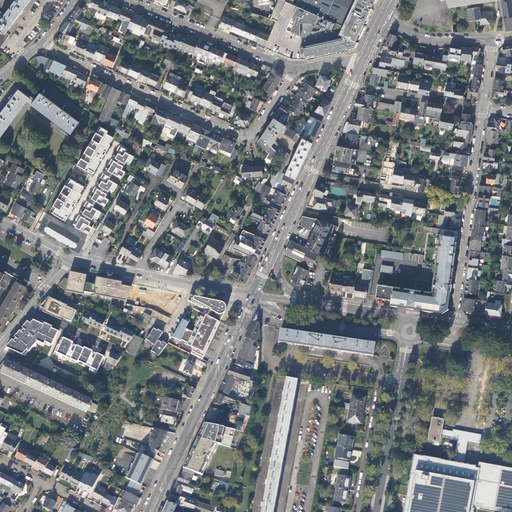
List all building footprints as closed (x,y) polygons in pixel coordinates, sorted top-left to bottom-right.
[(0,48),(0,47),(0,28),(9,35),(35,0),(15,0),(5,15),(0,11),(0,48)] [(97,10),(100,1),(96,0),(88,0),(87,5),(89,5),(88,7),(97,10)] [(176,0),(174,7),(187,12),(190,5),(178,0),(176,0)] [(264,49),(276,54),(277,51),(282,53),(281,55),(296,62),(306,60),(300,32),(292,32),(286,30),(299,0),(277,0),(275,7),(274,9),(270,19),(276,22),(270,36),(266,45),(264,49)] [(299,0),(286,30),(292,32),(300,32),(306,60),(355,49),(372,12),(378,0),(299,0)] [(447,0),(449,8),(450,8),(450,7),(492,0),(447,0)] [(511,9),(510,0),(501,0),(506,31),(511,30),(511,9)] [(107,4),(100,1),(97,10),(95,14),(100,16),(103,15),(107,16),(110,8),(106,6),(107,4)] [(78,6),(70,17),(75,20),(81,22),(82,19),(79,16),(82,13),(81,12),(83,9),(78,6)] [(121,10),(111,6),(110,8),(107,16),(117,20),(118,19),(121,10)] [(480,19),(480,21),(481,26),(490,24),(488,12),(480,13),(479,8),(467,10),(469,21),(473,20),(477,20),(480,19)] [(133,15),(121,10),(118,19),(124,22),(120,31),(126,33),(128,28),(133,15)] [(219,26),(231,31),(235,22),(227,18),(228,15),(224,14),(219,26)] [(149,22),(133,15),(128,28),(144,34),(149,22)] [(75,20),(70,17),(67,24),(66,23),(60,30),(65,32),(69,34),(75,20)] [(155,24),(149,22),(144,34),(143,35),(148,37),(152,29),(153,29),(155,24)] [(231,31),(241,35),(245,26),(235,22),(231,31)] [(165,28),(155,24),(153,29),(150,38),(159,42),(165,28)] [(241,35),(254,40),(257,31),(245,26),(241,35)] [(170,31),(165,28),(159,42),(164,44),(163,46),(167,47),(173,34),(169,33),(170,31)] [(254,40),(266,45),(270,36),(257,31),(254,40)] [(69,34),(65,32),(60,43),(67,46),(71,35),(69,34)] [(176,36),(173,34),(167,47),(172,49),(172,47),(177,49),(178,47),(182,35),(177,33),(176,36)] [(397,37),(396,37),(391,33),(385,44),(391,46),(392,44),(395,39),(396,39),(397,37)] [(198,42),(182,35),(178,47),(193,53),(198,42)] [(79,51),(83,54),(88,43),(82,40),(81,43),(78,41),(74,49),(79,51)] [(202,43),(198,42),(193,53),(193,55),(197,56),(198,53),(202,43)] [(88,55),(93,58),(98,47),(88,43),(83,54),(88,55)] [(213,48),(202,43),(198,53),(209,57),(213,48)] [(99,61),(103,62),(109,50),(109,49),(100,44),(98,47),(93,58),(99,61)] [(511,45),(502,47),(503,52),(507,52),(507,56),(511,55),(511,45)] [(406,53),(406,50),(400,49),(398,49),(388,47),(388,49),(387,53),(391,53),(395,54),(397,54),(396,59),(405,60),(409,61),(409,57),(403,56),(403,52),(406,53)] [(462,50),(449,47),(448,55),(447,59),(460,61),(460,60),(462,50)] [(477,49),(462,47),(462,50),(460,60),(471,61),(471,55),(472,54),(473,54),(477,55),(477,49)] [(224,53),(213,48),(209,57),(206,63),(211,65),(214,64),(219,66),(224,53)] [(109,50),(103,62),(107,64),(112,66),(116,57),(109,54),(111,51),(109,50)] [(413,63),(418,64),(418,62),(423,63),(425,54),(415,52),(413,63)] [(234,66),(237,58),(227,54),(224,62),(234,66)] [(422,66),(434,68),(434,67),(436,56),(425,54),(423,63),(422,66)] [(436,56),(434,67),(441,68),(441,69),(441,70),(445,71),(447,59),(448,55),(443,54),(443,57),(440,56),(440,58),(436,57),(436,56)] [(387,57),(381,56),(380,62),(380,65),(379,67),(385,68),(385,67),(385,65),(387,65),(389,66),(389,65),(394,66),(394,64),(404,66),(405,60),(396,59),(387,57)] [(49,70),(54,61),(51,59),(49,58),(44,68),(47,69),(46,71),(46,72),(48,73),(49,70)] [(250,63),(237,58),(234,66),(238,67),(236,72),(245,75),(246,72),(250,63)] [(123,72),(128,74),(132,64),(134,60),(131,59),(128,64),(123,62),(120,67),(119,70),(123,72)] [(162,67),(168,69),(171,62),(165,59),(162,67)] [(476,59),(471,74),(480,75),(481,64),(482,60),(476,59)] [(62,74),(66,66),(59,63),(54,61),(49,70),(62,76),(62,74)] [(505,73),(507,64),(497,62),(496,66),(496,67),(499,68),(499,72),(505,73)] [(260,68),(250,63),(246,72),(256,76),(260,68)] [(132,76),(137,78),(142,69),(132,64),(128,74),(132,76)] [(273,69),(263,64),(260,73),(269,79),(272,73),(270,72),(273,69)] [(74,82),(79,72),(72,69),(66,66),(62,74),(72,78),(70,83),(73,84),(74,82)] [(372,73),(372,74),(379,75),(386,77),(387,70),(372,67),(372,69),(371,71),(373,71),(372,73)] [(143,81),(147,83),(152,73),(142,69),(137,78),(143,81)] [(152,73),(147,83),(152,85),(156,87),(162,73),(153,69),(152,73)] [(280,71),(273,69),(270,72),(272,73),(269,79),(278,84),(281,80),(282,78),(280,71)] [(85,75),(85,77),(83,74),(79,72),(74,82),(80,85),(80,86),(84,88),(89,77),(85,75)] [(321,90),(325,92),(331,80),(327,78),(328,76),(325,74),(326,74),(322,72),(316,85),(322,88),(321,90)] [(169,89),(175,92),(181,77),(177,75),(177,77),(170,74),(164,87),(169,89)] [(372,74),(370,85),(377,86),(379,75),(372,74)] [(397,86),(408,88),(410,80),(410,78),(399,76),(397,86)] [(181,77),(175,92),(179,94),(184,96),(188,86),(181,83),(183,78),(181,77)] [(97,91),(101,82),(97,80),(94,79),(92,81),(90,80),(87,86),(95,90),(97,91)] [(278,84),(269,79),(263,88),(271,94),(274,90),(278,84)] [(410,80),(408,88),(418,90),(419,83),(420,81),(410,80)] [(503,81),(494,80),(494,81),(493,88),(502,90),(503,81)] [(108,99),(113,87),(107,85),(101,82),(97,91),(102,93),(101,96),(108,99)] [(316,90),(312,88),(304,83),(302,85),(302,86),(302,87),(301,89),(311,96),(316,90)] [(429,95),(431,85),(419,83),(418,90),(417,94),(429,95)] [(446,86),(444,95),(453,97),(454,91),(456,83),(452,83),(451,87),(446,86)] [(58,84),(56,87),(68,96),(69,94),(71,89),(66,87),(65,90),(58,84)] [(109,121),(116,105),(122,92),(116,89),(113,87),(108,99),(101,115),(99,119),(107,125),(109,121)] [(473,95),(477,96),(478,88),(472,87),(472,88),(469,88),(468,92),(467,98),(472,98),(473,95)] [(504,90),(502,90),(493,88),(493,91),(492,98),(497,99),(498,96),(503,96),(504,90)] [(0,135),(26,101),(28,97),(18,89),(0,113),(0,135)] [(195,101),(199,103),(204,93),(195,89),(190,99),(195,101)] [(301,89),(300,89),(298,92),(296,95),(306,102),(308,98),(309,99),(311,96),(301,89)] [(78,100),(77,103),(79,104),(81,101),(87,104),(90,99),(86,97),(88,92),(86,91),(84,90),(79,100),(78,100)] [(203,105),(209,108),(213,98),(216,92),(211,90),(210,93),(205,91),(204,93),(199,103),(203,105)] [(126,104),(130,95),(125,93),(122,92),(116,105),(120,107),(122,102),(126,104)] [(34,101),(32,103),(72,132),(79,122),(40,93),(34,101)] [(69,94),(68,96),(77,103),(78,100),(79,99),(69,94)] [(364,107),(373,109),(376,109),(377,102),(378,100),(373,100),(372,104),(371,104),(372,98),(374,99),(375,96),(365,94),(364,102),(364,107)] [(296,95),(294,97),(293,99),(294,99),(292,102),(302,108),(306,102),(296,95)] [(311,116),(322,121),(332,99),(326,95),(311,116)] [(136,106),(139,99),(131,96),(127,106),(131,108),(132,105),(136,106)] [(257,106),(260,100),(259,100),(252,96),(250,101),(251,101),(252,102),(249,107),(249,108),(255,110),(257,106)] [(214,110),(220,112),(224,103),(213,98),(209,108),(214,110)] [(135,117),(139,119),(146,102),(141,100),(139,99),(136,106),(136,107),(139,109),(138,111),(137,111),(135,117)] [(402,102),(396,101),(395,105),(394,112),(395,112),(400,113),(401,106),(402,102)] [(427,103),(421,101),(420,112),(418,111),(417,112),(415,112),(414,120),(413,125),(418,126),(419,123),(424,123),(425,116),(427,103)] [(153,112),(156,107),(150,104),(146,102),(139,119),(144,121),(149,111),(151,112),(152,111),(153,112)] [(224,103),(220,112),(224,114),(228,116),(233,106),(224,102),(224,103)] [(289,106),(287,108),(292,111),(298,115),(303,109),(302,108),(292,102),(290,105),(289,105),(289,106)] [(425,116),(434,117),(433,121),(440,122),(441,115),(443,105),(427,103),(425,116)] [(287,108),(282,105),(277,112),(273,118),(283,124),(286,120),(280,116),(283,113),(287,115),(289,113),(290,114),(291,113),(292,111),(287,108)] [(372,114),(373,109),(364,107),(359,106),(357,119),(361,120),(368,121),(369,114),(372,114)] [(415,112),(416,109),(401,106),(400,113),(399,118),(414,120),(415,112)] [(90,107),(88,111),(99,119),(101,115),(90,107)] [(166,122),(170,113),(163,110),(157,108),(151,122),(156,124),(157,122),(165,125),(166,122)] [(303,118),(298,115),(292,111),(291,113),(302,120),(303,118)] [(234,121),(245,126),(248,121),(249,117),(238,112),(234,121)] [(400,113),(395,112),(393,123),(388,122),(387,125),(397,127),(399,118),(400,113)] [(179,128),(183,119),(174,115),(170,113),(166,122),(179,128)] [(465,114),(463,113),(461,123),(459,122),(458,129),(472,131),(472,129),(473,124),(471,124),(472,120),(469,119),(470,114),(465,114)] [(456,118),(441,115),(440,122),(439,127),(452,129),(456,118)] [(285,174),(295,179),(313,140),(322,121),(311,116),(308,121),(299,134),(295,141),(299,144),(298,147),(296,150),(297,150),(291,162),(289,165),(290,165),(285,174)] [(283,124),(273,118),(267,127),(261,137),(278,153),(284,159),(287,153),(275,141),(280,132),(295,141),(299,134),(295,132),(283,124)] [(299,134),(308,121),(303,118),(302,120),(295,132),(299,134)] [(361,120),(357,119),(350,118),(349,122),(347,122),(345,125),(342,132),(347,133),(358,135),(361,120)] [(188,135),(193,124),(188,121),(183,119),(179,128),(178,130),(184,133),(183,136),(187,137),(188,135)] [(494,122),(489,122),(488,125),(488,129),(498,131),(498,129),(500,120),(495,119),(494,122)] [(109,121),(107,125),(115,130),(116,129),(118,125),(109,121)] [(198,139),(198,138),(203,128),(198,126),(193,124),(188,135),(198,139)] [(96,132),(77,165),(88,171),(89,169),(94,172),(99,163),(98,162),(100,158),(102,159),(110,145),(109,144),(113,137),(107,134),(108,131),(102,127),(98,133),(96,132)] [(204,145),(210,132),(206,130),(203,128),(198,138),(200,139),(198,142),(204,145)] [(116,129),(115,130),(122,138),(124,133),(116,129)] [(458,129),(457,129),(456,135),(466,137),(465,141),(470,142),(471,137),(472,131),(458,129)] [(498,131),(488,129),(487,134),(488,135),(488,137),(487,142),(498,144),(499,140),(498,140),(499,131),(498,131)] [(218,151),(219,147),(223,137),(220,136),(213,133),(207,146),(218,151)] [(357,138),(358,135),(347,133),(345,144),(356,146),(357,142),(358,142),(359,139),(357,138)] [(234,148),(236,143),(231,141),(223,137),(219,147),(231,153),(230,156),(233,158),(237,150),(234,148)] [(258,140),(257,142),(266,151),(269,153),(266,157),(271,160),(272,160),(278,153),(261,137),(258,140)] [(129,140),(128,143),(137,153),(138,152),(139,150),(129,140)] [(469,155),(469,150),(466,150),(467,143),(454,141),(453,146),(460,147),(459,154),(469,155)] [(165,147),(157,144),(155,147),(168,152),(168,151),(170,147),(171,145),(167,144),(165,147)] [(119,151),(115,158),(125,164),(126,161),(130,163),(134,157),(126,152),(127,150),(119,146),(117,150),(119,151)] [(352,159),(352,155),(356,156),(357,149),(355,149),(344,147),(337,146),(334,160),(350,163),(354,164),(355,160),(352,159)] [(445,151),(431,148),(429,158),(439,160),(440,155),(443,156),(444,152),(445,151)] [(489,155),(484,154),(483,159),(493,160),(494,161),(496,150),(490,149),(489,155)] [(459,154),(444,152),(443,156),(440,163),(443,163),(449,164),(455,165),(460,165),(467,166),(468,160),(469,155),(459,154)] [(123,166),(111,159),(109,164),(111,165),(108,171),(121,178),(125,172),(121,170),(123,166)] [(154,174),(160,165),(157,163),(150,159),(145,167),(152,172),(154,173),(153,174),(154,174)] [(277,170),(282,172),(287,161),(284,159),(277,170)] [(491,171),(493,160),(483,159),(483,163),(483,164),(486,165),(485,170),(491,171)] [(334,160),(332,170),(337,171),(337,172),(344,173),(349,173),(350,163),(334,160)] [(401,161),(400,166),(395,165),(392,181),(403,184),(405,174),(407,162),(401,161)] [(387,175),(385,184),(388,184),(390,185),(394,163),(392,163),(391,165),(383,164),(381,174),(387,175)] [(7,183),(17,188),(23,177),(20,176),(24,169),(14,164),(10,170),(13,172),(7,183)] [(161,165),(160,165),(154,174),(156,175),(157,174),(160,176),(166,167),(162,164),(161,165)] [(258,167),(252,167),(253,177),(262,176),(262,172),(261,166),(258,167)] [(253,177),(252,167),(248,167),(242,168),(243,177),(253,177)] [(168,180),(181,188),(188,177),(175,170),(168,180)] [(283,191),(282,193),(287,195),(295,179),(285,174),(282,172),(277,170),(267,185),(271,188),(273,189),(274,187),(283,191)] [(45,175),(37,171),(33,179),(35,180),(29,191),(35,194),(41,184),(44,178),(45,175)] [(103,179),(99,186),(108,191),(110,189),(114,191),(118,185),(109,180),(110,178),(103,174),(101,178),(103,179)] [(405,174),(403,184),(414,186),(415,178),(416,176),(405,174)] [(487,184),(492,185),(492,183),(499,184),(500,176),(488,174),(487,182),(488,183),(487,184)] [(135,178),(130,175),(127,180),(132,182),(129,187),(128,186),(125,190),(135,196),(138,190),(140,187),(132,182),(135,178)] [(452,180),(451,191),(457,192),(459,177),(450,176),(450,180),(452,180)] [(86,187),(70,178),(50,212),(66,221),(86,187)] [(145,183),(135,178),(132,182),(140,187),(138,190),(143,193),(145,188),(142,187),(145,183)] [(418,189),(418,190),(424,191),(425,185),(426,180),(415,178),(414,186),(413,188),(418,189)] [(271,188),(267,185),(262,183),(256,191),(258,192),(262,194),(259,200),(264,202),(266,198),(271,188)] [(327,188),(318,184),(316,186),(313,193),(316,195),(322,198),(324,194),(326,190),(327,188)] [(490,186),(480,185),(479,189),(479,194),(490,196),(490,191),(489,191),(490,186)] [(107,194),(95,187),(92,191),(95,193),(91,199),(105,206),(109,200),(105,198),(107,194)] [(361,191),(349,189),(348,193),(358,195),(356,202),(356,204),(361,205),(362,200),(363,198),(364,192),(364,188),(362,188),(361,191)] [(370,193),(364,192),(363,198),(365,199),(365,198),(373,199),(373,200),(375,201),(376,194),(377,190),(371,189),(370,193)] [(185,199),(194,205),(200,196),(190,190),(185,199)] [(270,205),(280,210),(284,202),(287,195),(282,193),(277,191),(272,201),(270,205)] [(28,201),(27,203),(29,205),(33,198),(22,192),(21,195),(20,194),(19,198),(24,201),(25,199),(28,201)] [(35,193),(33,198),(29,205),(28,207),(31,207),(38,195),(35,193)] [(0,207),(5,210),(10,201),(1,196),(2,196),(0,194),(0,207)] [(200,196),(194,205),(202,209),(208,199),(201,194),(200,196)] [(390,208),(392,197),(392,196),(390,196),(380,194),(378,206),(386,207),(387,207),(387,209),(389,210),(390,208)] [(488,208),(490,196),(479,194),(478,199),(479,200),(478,206),(488,208)] [(155,205),(163,210),(169,200),(161,195),(155,205)] [(332,206),(333,200),(322,198),(316,195),(313,208),(328,211),(329,205),(332,206)] [(392,197),(390,208),(395,209),(401,211),(403,199),(392,197)] [(414,201),(415,200),(403,198),(403,199),(401,211),(406,212),(406,214),(412,216),(413,211),(414,201)] [(87,207),(83,213),(92,219),(94,217),(97,219),(101,212),(93,207),(94,205),(87,201),(84,205),(87,207)] [(129,207),(119,201),(114,209),(125,215),(129,207)] [(425,213),(427,203),(414,201),(413,211),(419,213),(417,219),(421,220),(423,213),(425,214),(425,213)] [(19,205),(16,203),(11,213),(22,219),(27,209),(28,207),(29,205),(27,203),(25,207),(23,206),(23,205),(20,203),(19,205)] [(361,209),(361,205),(356,204),(353,203),(352,207),(347,206),(345,215),(352,217),(355,217),(357,208),(361,209)] [(228,216),(237,221),(240,217),(239,216),(243,209),(235,204),(228,216)] [(261,222),(273,226),(280,210),(270,205),(266,214),(254,209),(250,217),(261,222)] [(460,218),(461,212),(457,207),(456,208),(454,208),(454,207),(441,205),(441,210),(445,211),(444,216),(460,218)] [(352,217),(351,220),(358,221),(361,209),(357,208),(355,217),(352,217)] [(27,209),(22,219),(32,224),(36,217),(35,217),(37,213),(34,211),(33,213),(27,209)] [(486,210),(477,209),(476,216),(475,221),(484,222),(486,210)] [(144,223),(153,228),(158,219),(155,217),(157,214),(152,211),(144,223)] [(205,212),(200,220),(197,225),(201,227),(199,230),(208,236),(215,224),(206,218),(208,214),(205,212)] [(91,222),(79,215),(76,219),(79,220),(75,226),(89,234),(92,227),(89,225),(91,222)] [(459,224),(460,218),(444,216),(439,215),(438,219),(440,220),(439,228),(441,229),(453,231),(454,227),(459,228),(459,224)] [(325,237),(331,237),(336,226),(327,222),(328,222),(325,220),(324,222),(319,220),(316,218),(315,219),(314,219),(302,216),(298,225),(313,231),(325,237)] [(85,241),(45,218),(39,229),(47,234),(48,233),(72,247),(71,248),(78,252),(85,241)] [(115,225),(107,221),(102,229),(110,234),(115,225)] [(172,229),(185,236),(190,228),(177,221),(172,229)] [(484,236),(485,222),(484,222),(475,221),(474,227),(473,235),(484,236)] [(257,231),(268,236),(273,226),(261,222),(257,231)] [(504,243),(511,244),(511,225),(508,225),(506,239),(503,239),(502,243),(504,243)] [(137,227),(135,226),(129,237),(130,238),(137,227)] [(441,229),(435,265),(453,268),(455,252),(458,231),(453,231),(441,229)] [(240,242),(261,251),(263,246),(266,240),(254,234),(250,232),(243,230),(239,236),(240,242)] [(254,234),(266,240),(268,236),(257,231),(254,234)] [(330,239),(325,237),(313,231),(305,248),(318,254),(322,256),(330,239)] [(129,237),(120,251),(129,256),(135,247),(137,242),(130,238),(129,237)] [(217,258),(223,248),(219,245),(220,242),(213,238),(204,251),(217,258)] [(248,258),(256,262),(259,255),(261,251),(240,242),(237,240),(233,249),(240,252),(241,250),(249,254),(248,256),(248,258)] [(480,250),(481,241),(472,240),(472,243),(471,249),(480,250)] [(318,254),(305,248),(291,241),(288,247),(284,254),(314,268),(314,267),(313,266),(318,254)] [(177,250),(181,252),(185,244),(182,242),(177,250)] [(157,246),(150,258),(159,263),(165,252),(161,249),(162,249),(157,246)] [(135,247),(129,256),(138,261),(144,252),(135,247)] [(381,256),(403,259),(403,254),(382,251),(381,256)] [(478,266),(480,252),(471,251),(470,257),(469,264),(478,266)] [(165,252),(159,263),(167,268),(173,257),(165,252)] [(410,253),(409,261),(422,262),(423,255),(410,253)] [(231,258),(225,254),(222,259),(229,263),(231,258)] [(511,256),(504,255),(503,255),(501,269),(504,269),(511,270),(511,256)] [(175,268),(176,268),(185,274),(193,260),(186,256),(184,260),(182,259),(181,259),(175,268)] [(241,262),(253,268),(256,262),(248,258),(247,259),(246,259),(244,262),(243,261),(243,262),(241,261),(241,262)] [(246,284),(253,268),(241,262),(238,266),(236,272),(234,271),(231,276),(246,284)] [(478,266),(469,264),(468,267),(468,271),(471,272),(471,275),(477,276),(478,266)] [(391,300),(390,305),(408,307),(408,304),(414,305),(413,308),(442,313),(443,310),(448,308),(450,289),(447,289),(448,283),(451,284),(453,268),(435,265),(433,265),(432,272),(434,273),(432,287),(435,287),(434,293),(431,292),(393,287),(391,300)] [(298,266),(291,280),(296,285),(302,285),(302,283),(304,284),(306,281),(304,280),(308,271),(298,266)] [(511,276),(511,270),(504,269),(502,281),(511,282),(511,277),(511,276)] [(0,286),(4,288),(0,294),(0,331),(1,332),(6,324),(8,321),(21,299),(23,295),(27,288),(12,279),(14,276),(5,272),(4,274),(0,272),(0,286)] [(126,302),(130,288),(121,286),(122,283),(97,278),(96,285),(85,283),(87,276),(70,273),(69,280),(64,279),(59,285),(66,291),(63,296),(69,298),(72,293),(83,295),(84,292),(96,294),(95,295),(126,302)] [(343,279),(343,278),(331,277),(329,289),(341,291),(343,279)] [(343,279),(341,291),(349,292),(349,291),(354,292),(355,285),(356,281),(349,279),(348,280),(343,279)] [(477,289),(478,280),(467,279),(466,288),(465,293),(475,294),(476,289),(477,289)] [(511,282),(502,281),(501,292),(507,292),(507,287),(511,287),(511,282)] [(130,288),(126,302),(125,304),(150,308),(170,318),(184,294),(131,285),(130,288)] [(355,285),(354,292),(353,296),(364,297),(366,297),(367,286),(360,285),(355,285)] [(380,285),(378,298),(391,300),(393,287),(380,285)] [(44,308),(43,312),(61,320),(62,316),(67,318),(67,320),(71,322),(76,311),(67,307),(67,306),(66,305),(60,302),(62,298),(51,293),(40,306),(44,308)] [(69,298),(63,296),(62,298),(60,302),(66,305),(69,298)] [(203,314),(220,322),(222,318),(223,314),(224,312),(225,311),(225,309),(225,308),(224,306),(222,304),(212,302),(212,301),(195,298),(195,299),(194,299),(193,301),(192,300),(191,303),(205,311),(203,314)] [(474,311),(475,299),(464,298),(463,309),(474,311)] [(502,305),(486,302),(485,313),(500,316),(502,305)] [(90,325),(101,330),(105,322),(98,319),(99,317),(86,311),(84,315),(81,322),(90,326),(90,325)] [(151,316),(144,313),(141,320),(147,323),(151,316)] [(203,360),(221,323),(220,322),(203,314),(196,328),(181,321),(170,344),(196,357),(203,360)] [(256,314),(244,338),(246,339),(235,365),(249,370),(254,359),(252,358),(255,352),(256,348),(252,346),(254,341),(259,344),(259,336),(258,335),(258,334),(259,332),(256,314)] [(28,323),(5,350),(25,358),(36,346),(42,349),(46,344),(52,347),(58,334),(36,324),(33,328),(28,323)] [(104,332),(117,339),(118,337),(122,330),(108,324),(104,332)] [(129,344),(135,333),(123,328),(122,330),(118,337),(122,339),(126,341),(125,342),(129,344)] [(158,340),(163,332),(158,329),(157,331),(153,328),(146,339),(150,341),(149,341),(155,345),(158,340)] [(374,344),(281,329),(279,343),(373,356),(374,344)] [(125,352),(135,356),(143,340),(135,336),(136,334),(135,333),(129,344),(125,352)] [(62,337),(54,353),(69,361),(70,359),(77,344),(62,337)] [(160,355),(167,344),(164,342),(163,341),(162,342),(158,340),(155,345),(151,350),(160,355)] [(95,353),(77,344),(70,359),(88,368),(95,353)] [(104,357),(95,353),(88,368),(90,369),(89,372),(96,375),(104,357)] [(95,413),(98,406),(91,403),(91,402),(92,401),(92,400),(14,364),(16,360),(8,356),(0,365),(0,369),(2,370),(1,373),(86,412),(87,410),(95,413)] [(206,367),(208,363),(203,360),(196,357),(194,361),(206,367)] [(110,359),(105,369),(113,374),(118,362),(110,359)] [(181,371),(191,375),(196,364),(188,360),(185,367),(183,366),(181,371)] [(235,365),(230,368),(248,374),(249,370),(235,365)] [(248,374),(230,368),(219,391),(228,395),(236,378),(256,384),(257,377),(248,374)] [(197,386),(199,382),(191,378),(190,380),(189,382),(197,386)] [(273,511),(297,380),(287,378),(283,398),(277,428),(272,455),(268,478),(264,500),(261,511),(273,511)] [(191,400),(195,389),(190,387),(186,394),(184,393),(182,393),(185,385),(180,382),(178,388),(174,395),(191,400)] [(220,405),(222,401),(227,404),(228,402),(235,403),(236,401),(228,398),(218,394),(213,404),(220,405)] [(349,409),(362,411),(365,397),(351,394),(351,395),(351,397),(349,409)] [(175,412),(179,413),(181,402),(164,398),(162,409),(164,410),(175,412)] [(248,416),(250,407),(240,404),(237,414),(248,416)] [(223,411),(211,408),(206,418),(214,422),(219,412),(222,413),(223,411)] [(360,423),(362,411),(349,409),(347,421),(360,423)] [(175,412),(164,410),(161,421),(173,424),(175,412)] [(235,425),(234,430),(242,431),(248,416),(237,414),(236,417),(244,419),(241,426),(235,425)] [(436,434),(439,418),(432,417),(427,440),(440,442),(441,436),(441,435),(436,434)] [(196,440),(216,444),(218,444),(220,438),(218,438),(220,434),(222,428),(203,424),(196,440)] [(6,429),(0,426),(0,427),(0,426),(0,445),(2,446),(7,436),(8,434),(5,432),(6,429)] [(236,450),(242,432),(222,428),(220,434),(231,437),(229,447),(236,450)] [(158,452),(168,432),(155,429),(146,446),(158,452)] [(442,429),(441,435),(441,436),(451,438),(450,440),(457,441),(453,460),(455,460),(455,464),(458,465),(461,465),(462,461),(464,462),(467,443),(479,445),(481,435),(475,434),(465,432),(452,429),(452,431),(442,429)] [(2,446),(13,453),(19,442),(16,441),(18,438),(12,435),(11,438),(7,436),(2,446)] [(339,435),(337,447),(351,450),(354,437),(339,435)] [(196,440),(183,468),(202,475),(216,444),(196,440)] [(156,457),(158,452),(146,446),(144,450),(145,451),(143,452),(141,454),(153,460),(155,456),(156,457)] [(351,450),(337,447),(335,458),(350,461),(351,450)] [(71,448),(66,459),(69,461),(75,450),(71,448)] [(16,457),(24,462),(28,455),(29,453),(20,449),(16,457)] [(34,467),(43,472),(47,465),(50,459),(41,454),(38,460),(34,467)] [(142,486),(154,460),(153,460),(141,454),(140,455),(138,454),(127,479),(131,480),(142,486)] [(24,462),(34,467),(38,460),(28,455),(24,462)] [(479,469),(461,465),(458,465),(455,464),(441,462),(441,459),(423,456),(423,458),(414,457),(404,511),(472,511),(473,505),(511,511),(511,473),(492,469),(493,467),(480,465),(479,469)] [(47,465),(43,472),(52,476),(56,469),(47,465)] [(60,478),(69,483),(74,474),(76,470),(75,469),(73,472),(65,468),(60,478)] [(104,468),(101,474),(104,476),(105,474),(109,477),(112,472),(104,468)] [(181,476),(180,475),(177,480),(188,485),(192,474),(183,471),(181,476)] [(4,485),(9,478),(2,474),(0,478),(0,484),(3,487),(4,485)] [(69,483),(78,487),(82,479),(74,474),(69,483)] [(82,479),(78,487),(87,492),(92,483),(86,479),(87,476),(85,475),(82,479)] [(338,475),(336,488),(348,490),(350,478),(338,475)] [(15,481),(9,478),(4,485),(11,489),(15,481)] [(141,489),(143,486),(142,486),(131,480),(125,492),(136,497),(140,489),(141,489)] [(188,485),(177,480),(171,492),(180,495),(183,489),(192,492),(194,487),(188,485)] [(6,499),(12,504),(14,501),(10,498),(14,491),(20,494),(21,492),(22,490),(24,486),(15,481),(11,489),(7,497),(6,499)] [(222,492),(226,494),(227,489),(228,485),(220,482),(219,485),(223,487),(222,492)] [(397,494),(405,495),(407,486),(399,485),(397,494)] [(92,497),(101,502),(106,494),(106,493),(97,488),(92,497)] [(348,490),(336,488),(333,500),(346,502),(348,490)] [(136,507),(140,499),(136,497),(125,492),(123,491),(120,496),(119,499),(134,506),(136,507)] [(59,506),(62,499),(50,492),(48,496),(57,501),(55,504),(59,506)] [(180,495),(171,492),(169,498),(173,500),(176,501),(174,504),(184,508),(192,511),(196,501),(180,495)] [(106,494),(101,502),(108,506),(113,498),(106,494)] [(42,507),(51,511),(56,502),(47,497),(42,507)] [(9,507),(12,504),(6,499),(3,503),(0,507),(0,511),(8,511),(11,508),(9,507)] [(119,499),(113,509),(119,511),(131,511),(134,506),(119,499)] [(212,511),(214,508),(196,501),(192,511),(194,511),(212,511)] [(167,502),(162,511),(183,511),(184,508),(174,504),(172,503),(167,502)]
